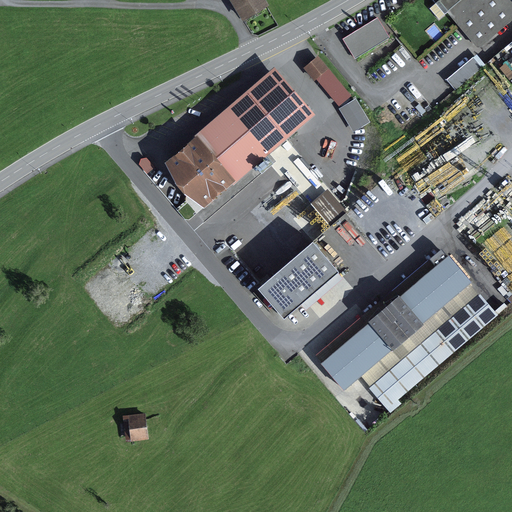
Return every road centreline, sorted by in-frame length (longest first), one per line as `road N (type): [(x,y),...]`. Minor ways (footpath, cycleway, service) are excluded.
road 1 (residential): [(100,123),(125,162),(277,333),(300,339),(511,153)]
road 2 (primary): [(348,0),(100,123)]
